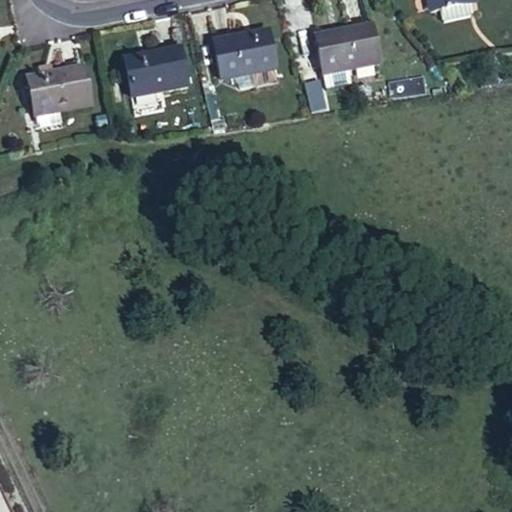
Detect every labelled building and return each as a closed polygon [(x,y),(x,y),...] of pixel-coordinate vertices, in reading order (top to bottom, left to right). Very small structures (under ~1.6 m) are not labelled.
[(470,19),(466,0),(426,0),(430,15),(440,13),(442,25),(470,19)] [(378,66),(371,28),(317,39),(324,78),(378,66)] [(275,72),(268,34),(214,44),(221,82),(275,72)] [(187,88),(180,52),(124,62),(131,100),(187,88)] [(90,108),(83,70),(51,77),(41,79),(28,82),(34,119),(90,108)] [(40,72),(41,79),(51,77),(50,70),(40,72)]
